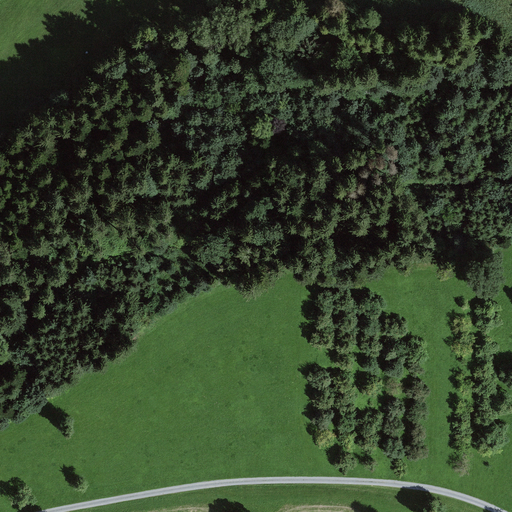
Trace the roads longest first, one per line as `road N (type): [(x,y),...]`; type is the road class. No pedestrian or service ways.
road 1 (unclassified): [(53,511),(178,489),(293,481),(420,488),(498,511)]
road 2 (track): [(0,142),(106,59)]
